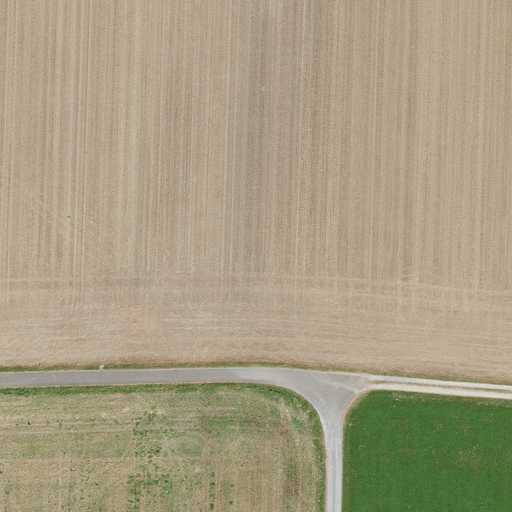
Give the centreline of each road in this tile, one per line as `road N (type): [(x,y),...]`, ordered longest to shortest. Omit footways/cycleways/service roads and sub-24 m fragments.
road 1 (track): [(0,372),(329,377)]
road 2 (track): [(329,377),(511,389)]
road 3 (track): [(329,377),(322,511)]
